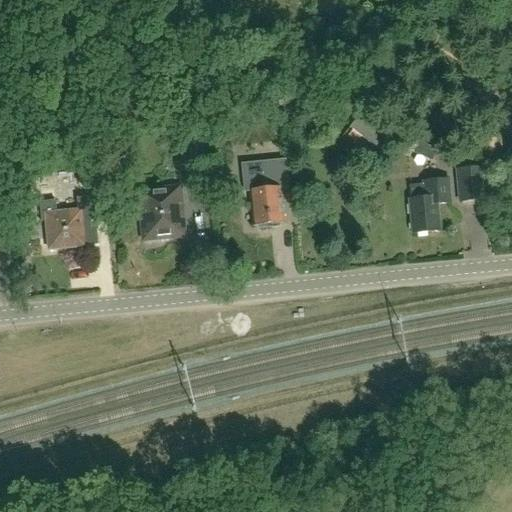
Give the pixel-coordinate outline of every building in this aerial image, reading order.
[(189,0),(193,11),(207,7),(204,0),(189,0)] [(208,10),(195,29),(212,41),(225,22),(208,10)] [(361,104),(370,91),(349,78),(341,90),(361,104)] [(358,118),(350,128),(378,151),(386,140),(358,118)] [(207,167),(205,142),(191,144),(192,168),(207,167)] [(418,143),(413,153),(432,162),(436,151),(418,143)] [(292,162),(270,163),(272,191),(283,190),(294,189),(292,162)] [(270,163),(243,165),(245,193),(254,192),(257,228),(260,228),(260,231),(272,230),(272,227),(286,226),(283,190),(272,191),(270,163)] [(106,186),(107,167),(93,166),(91,185),(106,186)] [(484,201),(481,169),(457,171),(460,203),(484,201)] [(439,232),(436,205),(450,204),(448,180),(424,183),(424,185),(410,187),(411,201),(410,201),(413,235),(439,232)] [(185,237),(180,188),(138,193),(143,242),(185,237)] [(77,200),(79,212),(58,214),(56,201),(40,203),(41,222),(46,221),(49,250),(69,248),(69,250),(86,248),(98,247),(99,247),(94,198),(77,200)]
